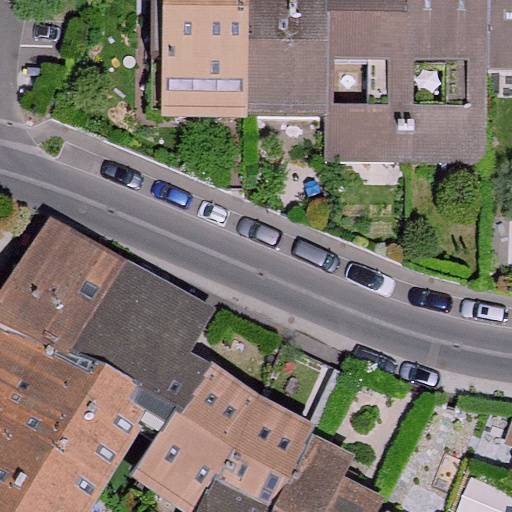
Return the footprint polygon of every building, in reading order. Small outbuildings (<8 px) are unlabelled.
[(249,115),(251,2),(165,0),(163,114),(249,115)] [(329,0),(250,0),(251,2),(250,111),(328,112),(329,0)] [(407,0),(329,0),(327,161),(406,162),(407,0)] [(490,66),(490,0),(407,0),(406,162),(489,163),(490,66)] [(511,0),(490,0),(490,66),(511,66),(511,0)] [(0,334),(0,350),(75,384),(131,277),(59,236),(0,334)] [(171,451),(214,387),(194,376),(220,326),(131,277),(75,384),(157,425),(150,437),(171,451)] [(75,384),(0,350),(0,429),(3,432),(0,437),(0,511),(107,511),(146,452),(141,449),(150,437),(157,425),(75,384)] [(227,511),(293,511),(318,455),(214,387),(171,451),(138,500),(155,511),(217,511),(219,508),(227,511)] [(360,511),(351,507),(364,478),(318,455),(293,511),(360,511)]
